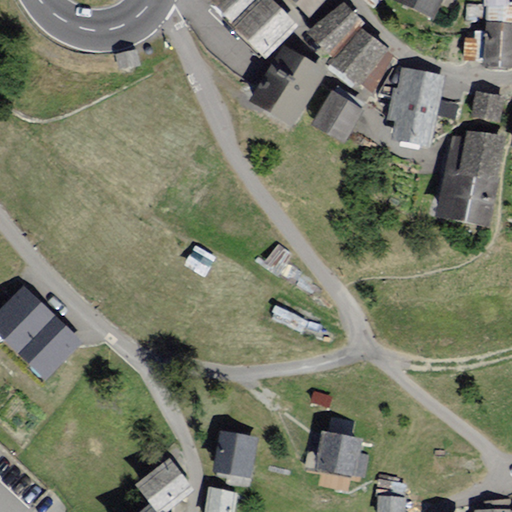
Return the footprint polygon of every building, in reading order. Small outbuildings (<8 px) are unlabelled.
[(282,31),(254,0),(193,0),(191,3),(245,64),(282,31)] [(273,0),(289,18),(311,0),(273,0)] [(434,0),(382,0),(381,2),(423,23),(434,0)] [(495,0),(473,0),(474,9),(462,9),(461,24),(503,26),(503,10),(496,9),(495,0)] [(352,27),(332,7),(291,35),(314,62),(311,64),(343,91),(376,58),(347,32),(352,27)] [(503,30),(471,29),(469,72),(501,73),(503,30)] [(315,80),(276,49),(239,96),(278,127),(315,80)] [(431,82),(385,73),(371,144),(416,154),(431,82)] [(349,112),(323,93),(295,131),(321,150),(349,112)] [(491,126),(496,100),(464,94),(459,120),(491,126)] [(511,120),(502,157),(511,159),(511,120)] [(475,230),(493,155),(440,142),(422,217),(475,230)] [(70,348),(11,289),(0,300),(0,362),(28,390),(70,348)] [(246,439),(207,434),(201,474),(240,479),(246,439)] [(344,442),(305,434),(297,473),(336,481),(344,442)] [(158,463),(116,488),(130,511),(145,511),(176,494),(158,463)] [(226,511),(230,497),(199,490),(194,511),(226,511)] [(381,498),(379,511),(401,511),(403,500),(381,498)]
